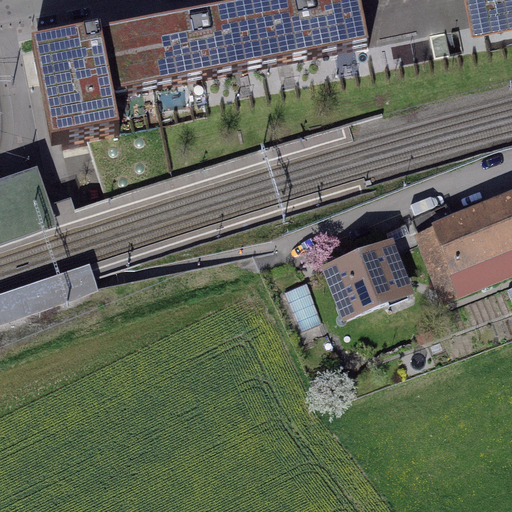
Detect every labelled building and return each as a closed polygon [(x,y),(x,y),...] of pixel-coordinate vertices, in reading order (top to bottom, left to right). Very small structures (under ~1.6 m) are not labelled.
[(127,38),(101,43),(114,105),(372,52),(360,0),(312,0),(298,3),(204,22),(127,38)] [(511,0),(456,0),(463,34),(511,24),(511,0)] [(114,105),(101,43),(32,58),(38,88),(52,156),(92,148),(122,142),(114,105)] [(0,253),(56,234),(37,178),(0,190),(0,253)] [(511,200),(452,224),(445,208),(411,221),(444,303),(511,276),(511,200)] [(388,251),(330,274),(348,319),(387,304),(384,296),(403,289),(388,251)] [(90,270),(0,300),(0,327),(98,294),(90,270)] [(306,287),(285,296),(301,334),(323,325),(306,287)]
